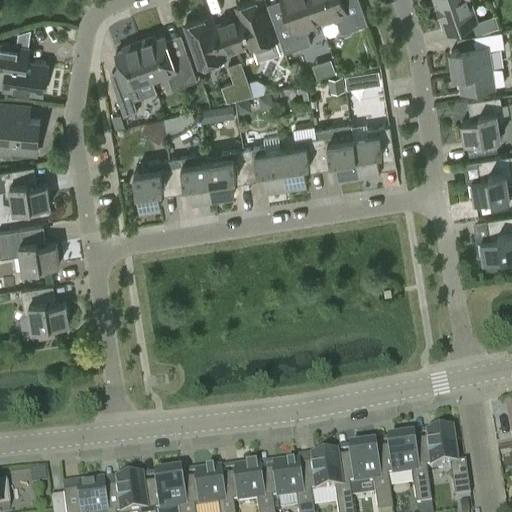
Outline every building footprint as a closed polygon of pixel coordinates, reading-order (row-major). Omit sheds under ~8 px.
[(241,17),(227,22),(236,48),(249,43),(251,49),(277,40),(263,0),(257,0),(237,7),(241,17)] [(305,26),(320,20),(312,0),(283,0),(289,16),(274,21),(285,53),(311,44),(305,26)] [(312,0),(320,20),(335,15),(342,33),(368,24),(359,0),(312,0)] [(436,0),(447,33),(478,22),(470,0),(436,0)] [(223,52),(236,48),(227,22),(214,27),(210,16),(185,25),(199,67),(225,58),(223,52)] [(495,88),(495,85),(506,84),(504,68),(492,68),(489,51),(505,48),(503,33),(476,37),(479,54),(452,58),(455,77),(460,76),(462,93),(495,88)] [(155,36),(139,41),(152,78),(167,73),(173,89),(197,80),(188,52),(172,58),(165,36),(156,39),(155,36)] [(137,84),(152,78),(139,41),(123,47),(124,50),(115,53),(127,87),(116,91),(125,116),(138,111),(134,101),(142,98),(137,84)] [(0,84),(2,86),(4,86),(3,89),(43,95),(47,65),(14,60),(16,46),(0,43),(0,84)] [(227,102),(253,95),(240,61),(228,65),(234,82),(222,86),(227,102)] [(376,71),(362,74),(364,84),(378,82),(376,71)] [(342,76),(329,78),(331,92),(345,90),(342,76)] [(505,122),(501,97),(469,102),(472,121),(462,123),(466,144),(501,139),(499,124),(505,122)] [(240,112),(246,111),(250,105),(248,99),(238,101),(240,112)] [(0,155),(10,156),(10,152),(37,154),(40,121),(0,116),(0,110),(1,104),(0,104),(0,155)] [(232,104),(220,106),(222,119),(234,117),(232,104)] [(191,111),(161,117),(164,130),(194,124),(191,111)] [(315,128),(317,139),(322,171),(338,168),(339,177),(360,174),(354,138),(351,123),(315,128)] [(369,136),(354,138),(360,174),(381,171),(379,161),(395,159),(390,127),(368,130),(369,136)] [(296,148),(281,150),(287,186),(308,182),(306,173),(322,171),(317,139),(295,142),(296,148)] [(265,147),(244,150),(249,182),(264,180),(266,189),(287,186),(281,150),(266,151),(265,147)] [(223,159),(208,162),(214,197),(234,194),(233,185),(249,182),(244,150),(222,154),(223,159)] [(207,153),(170,158),(176,194),(191,192),(193,201),(214,197),(208,162),(207,153)] [(481,179),(472,180),(475,202),(511,196),(511,170),(510,155),(478,160),(481,179)] [(150,171),(134,174),(140,209),(161,206),(160,197),(176,194),(170,158),(148,162),(150,171)] [(0,190),(5,189),(6,197),(12,196),(14,212),(50,206),(46,185),(37,186),(34,167),(0,172),(0,190)] [(491,240),(481,241),(485,263),(511,258),(511,217),(488,221),(491,240)] [(0,254),(1,259),(16,256),(21,255),(24,271),(59,265),(56,244),(47,245),(44,226),(0,233),(0,254)] [(56,305),(53,286),(21,291),(25,316),(31,315),(33,330),(69,325),(65,303),(56,305)] [(466,463),(465,463),(458,464),(453,430),(428,434),(429,441),(415,443),(414,443),(418,469),(427,468),(427,469),(431,469),(431,470),(451,467),(455,499),(471,496),(466,463)] [(432,504),(427,469),(427,468),(418,469),(414,443),(415,443),(415,438),(389,442),(390,449),(377,451),(376,451),(380,477),(388,476),(389,477),(393,477),(393,478),(412,475),(417,507),(432,504)] [(393,511),(389,477),(388,476),(380,477),(376,451),(377,451),(376,446),(351,450),(352,457),(338,459),(342,489),(350,488),(350,485),(354,485),(354,486),(374,483),(377,511),(393,511)] [(338,511),(354,511),(350,488),(342,489),(338,459),(338,454),(312,458),(313,465),(300,467),(299,467),(303,496),(312,495),(312,493),(316,493),(316,494),(335,491),(338,511)] [(314,511),(312,495),(303,496),(299,467),(300,467),(299,461),(274,465),(275,472),(261,474),(260,474),(264,500),(273,499),(273,500),(277,500),(277,501),(297,498),(298,511),(314,511)] [(273,499),(264,500),(260,474),(261,474),(260,465),(235,469),(236,476),(222,478),(221,478),(225,504),(234,503),(234,504),(238,504),(238,505),(258,502),(259,511),(274,511),(273,500),(273,499)] [(24,469),(24,482),(47,481),(46,468),(24,469)] [(234,503),(225,504),(221,478),(222,478),(221,469),(196,473),(196,478),(183,480),(182,480),(186,508),(195,507),(195,508),(199,508),(199,509),(219,506),(219,511),(235,511),(234,504),(234,503)] [(195,511),(195,508),(195,507),(186,508),(182,480),(183,480),(182,473),(157,477),(157,482),(144,484),(143,484),(147,511),(156,511),(160,511),(163,511),(180,510),(179,511),(195,511)] [(156,511),(147,511),(143,484),(144,484),(143,477),(117,481),(118,486),(105,488),(104,488),(107,511),(156,511)] [(107,511),(104,488),(105,488),(104,481),(78,485),(79,490),(64,492),(66,511),(107,511)] [(0,508),(10,508),(7,482),(0,482),(0,508)] [(52,511),(66,511),(64,496),(51,498),(52,511)]
